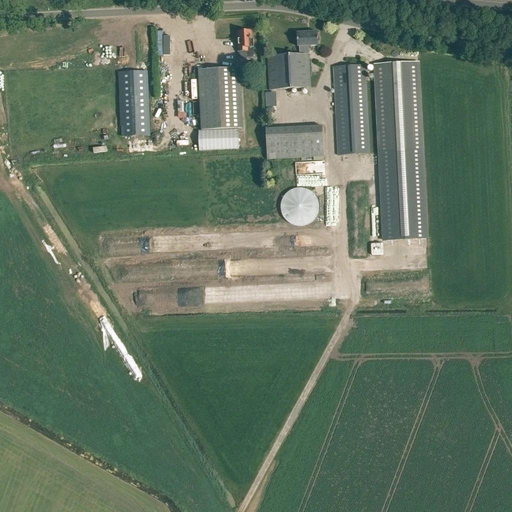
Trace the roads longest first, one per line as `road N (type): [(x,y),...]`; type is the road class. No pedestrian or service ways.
road 1 (unclassified): [(511,47),(272,6),(0,18)]
road 2 (track): [(344,289),(349,306),(240,511)]
